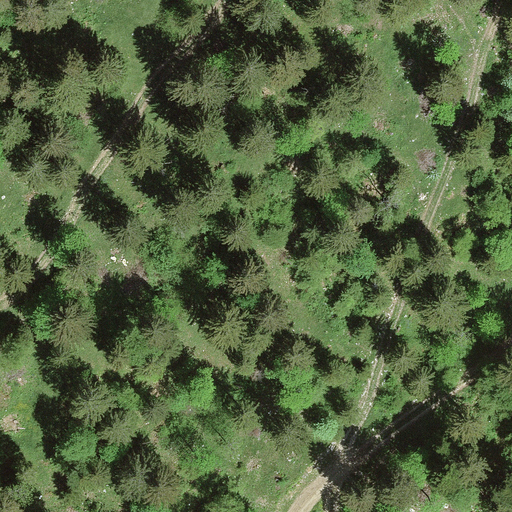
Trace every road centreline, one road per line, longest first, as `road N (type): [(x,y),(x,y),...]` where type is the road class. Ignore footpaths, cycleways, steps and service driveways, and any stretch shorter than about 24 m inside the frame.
road 1 (track): [(331,511),(336,473),(369,401),(508,0)]
road 2 (track): [(299,511),(336,473),(511,344)]
